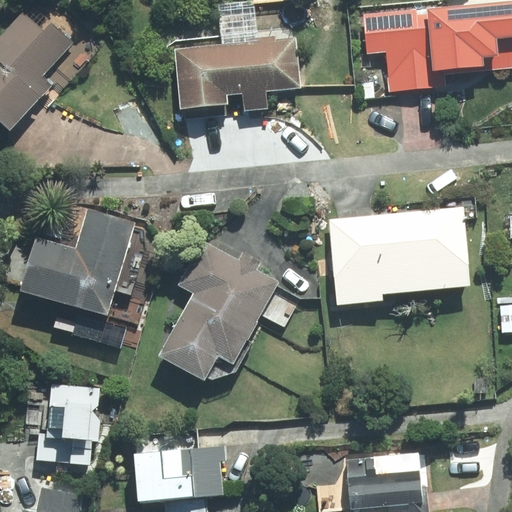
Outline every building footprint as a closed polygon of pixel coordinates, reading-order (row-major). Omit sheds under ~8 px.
[(255,30),(251,0),(236,0),(218,2),(221,47),(178,51),(184,119),(226,115),(225,111),(233,110),(232,101),(246,99),(247,113),(271,111),(270,96),(302,93),(298,39),(295,39),(294,27),(255,30)] [(511,6),(368,18),(371,58),(389,57),(392,94),(447,90),(446,78),(511,72),(511,6)] [(45,78),(75,46),(58,30),(50,39),(26,16),(0,44),(0,122),(16,136),(51,99),(49,96),(56,89),(45,78)] [(138,219),(89,208),(80,249),(42,240),(30,290),(118,309),(138,219)] [(388,296),(476,289),(469,208),(333,221),(341,307),(388,303),(388,296)] [(242,261),(204,242),(183,284),(199,293),(167,357),(215,380),(227,357),(242,365),(284,282),(261,270),(265,262),(246,253),(242,261)] [(163,270),(178,274),(182,261),(167,257),(163,270)] [(43,437),(40,436),(37,460),(83,466),(87,440),(95,441),(97,423),(88,422),(90,411),(96,406),(97,392),(54,387),(52,407),(48,406),(43,437)] [(218,496),(215,448),(127,454),(128,467),(119,468),(121,485),(130,485),(130,502),(164,500),(164,511),(208,511),(207,496),(218,496)] [(420,486),(418,455),(345,458),(348,507),(384,506),(384,511),(425,511),(424,486),(420,486)]
